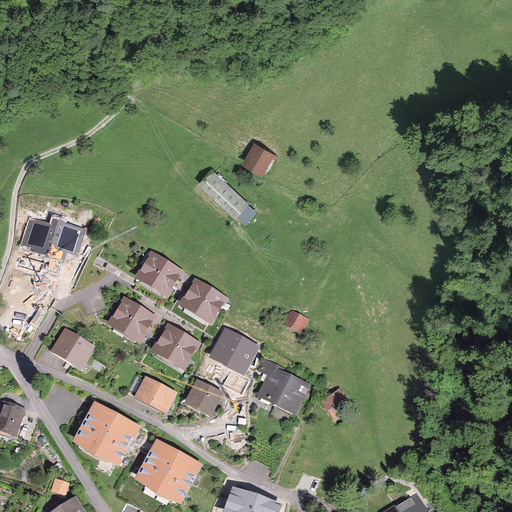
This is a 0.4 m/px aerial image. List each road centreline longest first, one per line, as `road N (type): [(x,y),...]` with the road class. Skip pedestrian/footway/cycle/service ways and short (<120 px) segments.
road 1 (residential): [(7,353),(138,410),(294,498)]
road 2 (track): [(0,280),(28,169),(108,121),(124,102),(115,58)]
road 3 (residential): [(106,511),(7,353)]
road 4 (unknown): [(7,353),(61,306),(111,277)]
